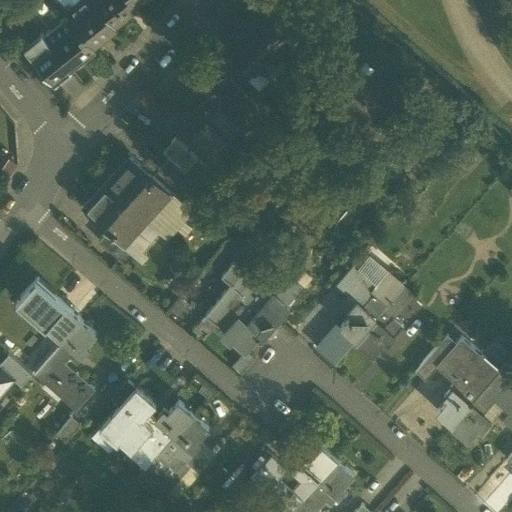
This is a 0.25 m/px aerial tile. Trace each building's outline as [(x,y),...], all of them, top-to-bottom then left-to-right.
[(96,0),(58,0),(67,11),(66,11),(68,15),(69,14),(93,44),(93,43),(116,25),(114,22),(96,0)] [(134,0),(96,0),(114,22),(137,3),(135,1),(134,0)] [(318,15),(300,0),(283,0),(274,10),(299,34),(318,15)] [(273,9),(270,13),(263,6),(246,23),(280,55),(299,34),(274,10),(273,9)] [(93,44),(69,14),(68,15),(43,34),(42,35),(68,68),(69,67),(69,68),(96,47),(93,43),(93,44)] [(280,55),(246,23),(230,39),(238,46),(234,50),(235,51),(252,67),(253,68),(256,64),(263,71),(280,55)] [(68,68),(42,35),(43,34),(41,33),(24,46),(53,83),(71,69),(69,68),(69,67),(68,68)] [(252,67),(235,51),(227,59),(244,76),(252,67)] [(208,61),(159,112),(185,137),(203,119),(198,114),(213,98),(244,127),(260,110),(208,61)] [(196,157),(175,136),(162,149),(184,170),(196,157)] [(170,192),(129,155),(105,182),(146,219),(170,192)] [(194,181),(169,156),(158,168),(184,192),(194,181)] [(146,219),(105,182),(82,208),(109,232),(123,245),(124,244),(146,219)] [(170,192),(146,219),(166,237),(181,220),(178,217),(187,207),(170,192)] [(135,254),(124,244),(123,245),(109,232),(101,243),(126,265),(135,254)] [(284,277),(246,245),(221,273),(230,282),(205,313),(224,329),(237,314),(248,323),(273,291),(284,278),(284,277)] [(380,285),(354,263),(339,281),(359,298),(357,300),(362,306),(380,285)] [(284,277),(284,278),(273,291),(289,304),(304,286),(287,273),(284,277)] [(55,317),(66,305),(36,278),(17,300),(43,323),(52,314),(55,317)] [(403,286),(376,318),(385,326),(393,316),(412,294),(403,286)] [(273,291),(248,323),(259,331),(257,333),(259,335),(260,334),(263,336),(289,304),(273,291)] [(362,306),(357,300),(349,309),(353,312),(341,324),(357,339),(376,318),(362,306)] [(66,305),(55,317),(52,314),(43,323),(53,332),(62,340),(81,319),(66,305)] [(248,323),(237,314),(224,329),(221,333),(230,341),(233,337),(246,348),(257,333),(259,331),(248,323)] [(403,325),(393,316),(385,326),(395,334),(403,325)] [(385,326),(376,318),(357,339),(374,355),(384,343),(386,344),(395,334),(385,326)] [(81,319),(62,340),(74,350),(81,357),(90,348),(86,344),(96,332),(81,319)] [(53,332),(42,344),(51,353),(62,340),(53,332)] [(448,332),(415,370),(425,378),(439,363),(437,362),(457,340),(448,332)] [(500,370),(463,334),(457,340),(437,362),(439,363),(464,386),(459,392),(471,402),(500,370)] [(246,348),(233,337),(230,341),(242,352),(246,348)] [(51,353),(34,371),(77,410),(90,395),(71,377),(74,374),(62,364),(69,356),(74,350),(62,340),(51,353)] [(81,357),(74,350),(69,356),(77,362),(81,357)] [(32,374),(9,353),(0,362),(0,366),(13,378),(21,386),(32,374)] [(511,378),(508,375),(511,370),(511,367),(506,362),(500,370),(471,402),(471,403),(482,412),(494,398),(509,412),(503,418),(511,425),(511,378)] [(0,392),(13,378),(0,366),(0,392)] [(126,378),(110,396),(120,404),(135,386),(126,378)] [(120,404),(101,427),(118,442),(120,439),(130,448),(127,450),(147,467),(175,435),(156,416),(150,422),(143,416),(157,402),(137,385),(120,404)] [(459,392),(452,385),(445,394),(448,397),(436,409),(452,424),(453,424),(471,403),(471,402),(459,392)] [(193,414),(176,399),(166,410),(163,407),(156,416),(175,435),(193,414)] [(453,424),(452,424),(468,438),(479,427),(482,430),(491,420),(482,412),(471,403),(453,424)] [(193,414),(175,435),(194,452),(202,442),(198,439),(209,427),(193,414)] [(80,423),(73,416),(59,431),(67,438),(80,423)] [(310,445),(294,431),(284,442),(300,456),(310,445)] [(147,467),(139,477),(157,494),(186,461),(194,452),(175,435),(147,467)] [(310,452),(292,472),(302,481),(311,488),(319,479),(337,458),(322,444),(313,454),(310,452)] [(272,455),(251,479),(288,511),(289,511),(290,511),(299,501),(311,488),(302,481),(288,497),(274,484),(287,468),(272,455)] [(337,458),(319,479),(329,488),(339,496),(348,485),(344,482),(353,471),(337,458)] [(311,488),(299,501),(310,510),(315,503),(329,488),(319,479),(311,488)] [(329,488),(315,503),(320,508),(327,501),(331,504),(339,496),(329,488)] [(308,511),(310,510),(299,501),(290,511),(291,511),(308,511)] [(374,511),(363,502),(353,511),(374,511)] [(310,510),(308,511),(325,511),(320,508),(315,503),(310,510)]
